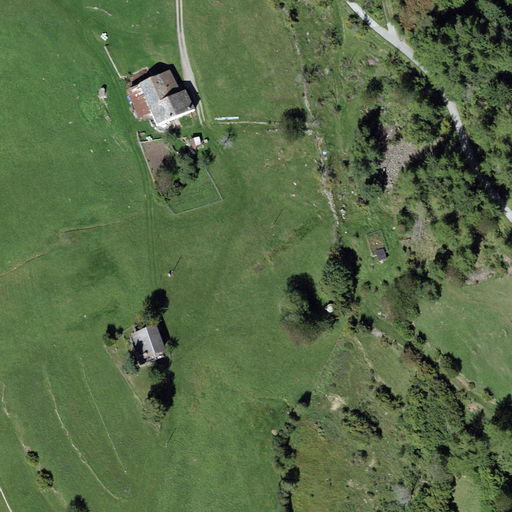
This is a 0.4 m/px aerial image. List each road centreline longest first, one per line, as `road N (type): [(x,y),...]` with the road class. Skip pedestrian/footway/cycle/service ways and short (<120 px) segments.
road 1 (track): [(81,15),(131,127),(169,336)]
road 2 (track): [(511,216),(446,92),(348,0)]
road 3 (track): [(58,0),(95,24),(183,37)]
